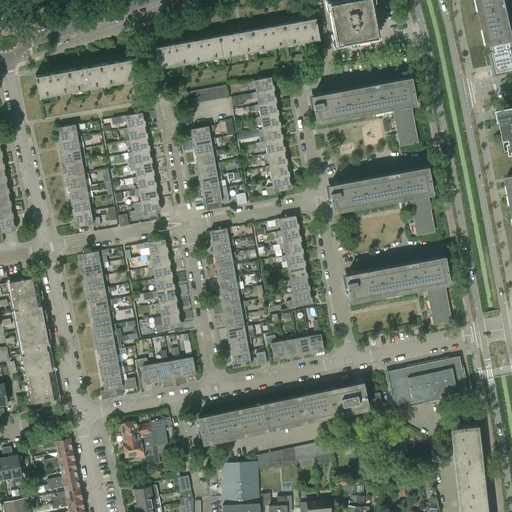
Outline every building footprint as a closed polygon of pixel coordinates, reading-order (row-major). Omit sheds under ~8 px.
[(345,0),(346,0),(333,3),(336,20),(333,21),(336,38),(369,32),(372,25),(366,0),(345,0)] [(511,38),(511,31),(504,0),(478,0),(489,44),(491,44),(511,38)] [(319,39),(315,17),(154,46),(158,68),(319,39)] [(511,68),(511,38),(491,44),(494,54),(492,54),(494,62),(495,61),(498,71),(511,68)] [(136,79),(132,57),(35,75),(39,97),(136,79)] [(271,77),(254,80),(250,81),(251,86),(255,85),(256,92),(256,93),(273,90),(271,77)] [(392,108),(410,104),(415,104),(416,104),(411,77),(410,77),(410,78),(321,94),(321,95),(311,97),(316,120),(390,106),(390,108),(392,108)] [(225,85),(219,86),(221,98),(227,97),(225,85)] [(219,86),(213,87),(215,99),(221,98),(219,86)] [(213,87),(207,88),(209,100),(215,99),(213,87)] [(207,88),(201,89),(203,101),(209,100),(207,88)] [(201,89),(195,90),(197,102),(203,101),(201,89)] [(195,90),(189,92),(191,103),(197,102),(195,90)] [(256,92),(252,93),(242,95),(242,93),(231,96),(232,103),(243,101),(243,100),(253,98),(257,98),(258,105),(275,102),(273,90),(256,93),(256,92)] [(188,92),(177,94),(178,100),(189,98),(188,92)] [(275,102),(258,105),(251,107),(251,111),(255,110),(255,111),(259,110),(260,117),(277,114),(275,102)] [(412,117),(410,104),(392,108),(394,121),(412,117)] [(511,106),(496,110),(498,122),(500,121),(504,141),(509,140),(510,143),(507,143),(510,155),(511,154),(511,106)] [(142,112),(121,116),(115,117),(116,123),(122,122),(122,121),(126,120),(127,128),(144,125),(142,112)] [(260,117),(256,118),(253,119),(254,124),(261,122),(262,129),(263,129),(279,127),(277,114),(260,117)] [(415,130),(412,117),(394,121),(396,133),(415,130)] [(79,124),(58,127),(60,140),(77,137),(77,136),(76,129),(80,129),(79,124)] [(127,128),(123,128),(124,134),(128,133),(129,140),(146,137),(144,125),(127,128)] [(212,125),(208,126),(191,129),(193,142),(210,139),(210,138),(209,131),(213,130),(212,125)] [(263,129),(262,129),(259,130),(260,135),(263,134),(265,141),(265,142),(281,139),(279,127),(263,129)] [(251,131),(237,134),(239,140),(258,136),(258,135),(260,135),(259,130),(251,132),(251,131)] [(417,143),(415,130),(396,133),(399,146),(417,143)] [(77,137),(60,140),(63,152),(79,149),(78,142),(90,139),(90,135),(81,137),(81,136),(77,136),(77,137)] [(148,149),(146,137),(129,140),(125,141),(126,146),(130,145),(132,152),(148,149)] [(214,138),(210,138),(210,139),(193,142),(196,154),(212,151),(211,144),(215,143),(214,138)] [(265,142),(265,141),(255,143),(256,148),(266,147),(267,154),(283,151),(281,139),(265,142)] [(83,148),(79,149),(63,152),(65,164),(82,161),(81,161),(80,154),(84,153),(83,148)] [(132,153),(132,152),(128,153),(128,154),(123,155),(124,159),(132,158),(134,165),(150,162),(148,150),(132,153)] [(212,151),(196,154),(198,166),(214,163),(213,156),(217,155),(216,150),(212,151)] [(267,154),(263,154),(264,160),(268,159),(269,166),(286,163),(283,151),(267,154)] [(82,161),(65,164),(67,177),(84,174),(84,173),(82,166),(86,166),(85,160),(81,161),(82,161)] [(150,162),(134,165),(130,165),(130,166),(124,167),(124,170),(131,169),(131,171),(135,170),(136,177),(153,174),(150,162)] [(218,162),(214,163),(198,166),(200,179),(217,176),(217,175),(215,168),(219,168),(218,162)] [(269,166),(265,167),(266,172),(270,171),(271,179),(288,176),(286,163),(269,166)] [(408,197),(427,194),(432,193),(433,193),(428,167),(427,167),(337,184),(337,185),(328,186),(332,210),(407,196),(407,198),(408,197)] [(84,174),(67,177),(69,189),(86,186),(85,179),(88,178),(88,173),(84,173),(84,174)] [(136,177),(132,178),(133,183),(137,182),(138,189),(155,187),(153,174),(136,177)] [(220,175),(217,175),(217,176),(200,179),(202,191),(219,188),(217,180),(221,180),(220,175)] [(271,179),(273,186),(266,188),(267,196),(274,194),(274,191),(290,188),(288,176),(271,179)] [(90,185),(86,186),(69,189),(71,201),(88,198),(87,191),(91,190),(90,185)] [(138,189),(134,190),(135,194),(135,195),(139,194),(140,201),(140,202),(157,199),(155,187),(138,189)] [(226,187),(219,188),(202,191),(204,203),(221,200),(221,203),(228,202),(226,187)] [(0,193),(0,206),(10,205),(7,193),(0,193)] [(429,206),(427,194),(408,197),(411,210),(429,206)] [(88,198),(71,201),(74,214),(90,210),(89,203),(93,202),(92,197),(88,198)] [(140,202),(140,201),(133,202),(135,210),(130,211),(131,219),(144,217),(143,214),(147,213),(156,212),(159,211),(157,199),(140,202)] [(0,206),(0,219),(12,217),(10,205),(0,206)] [(107,207),(109,220),(116,219),(114,206),(107,207)] [(431,219),(429,206),(411,210),(413,222),(431,219)] [(90,210),(74,214),(76,226),(92,223),(93,225),(100,224),(98,217),(92,218),(90,210)] [(295,215),(278,218),(274,219),(275,224),(279,224),(280,231),(280,232),(297,228),(295,215)] [(0,242),(2,242),(1,232),(14,229),(12,217),(0,219),(0,242)] [(434,232),(431,219),(413,222),(415,235),(434,232)] [(230,227),(226,228),(209,231),(211,244),(228,241),(228,240),(227,233),(231,233),(230,227)] [(280,232),(280,231),(277,231),(277,237),(281,236),(283,243),(283,244),(300,241),(297,228),(280,232)] [(164,239),(143,243),(137,244),(138,249),(148,247),(150,254),(150,255),(166,252),(164,239)] [(232,240),(228,240),(228,241),(211,244),(214,256),(230,253),(229,246),(233,245),(232,240)] [(302,253),(300,241),(283,244),(283,243),(279,244),(280,249),(284,248),(285,255),(285,256),(302,253)] [(108,249),(97,251),(81,254),(83,267),(100,264),(98,256),(109,255),(108,249)] [(150,255),(150,254),(146,255),(147,260),(150,259),(152,266),(152,267),(169,264),(166,252),(150,255)] [(230,253),(214,256),(216,268),(232,265),(231,258),(235,257),(234,253),(234,252),(230,253)] [(285,256),(285,255),(281,256),(282,261),(286,260),(287,267),(287,268),(304,265),(302,253),(285,256)] [(425,287),(444,283),(449,283),(444,256),(353,273),(353,274),(344,276),(348,299),(423,285),(424,287),(425,287)] [(103,263),(100,264),(83,267),(85,279),(102,276),(101,269),(104,268),(103,263)] [(152,267),(152,266),(148,267),(149,272),(153,272),(154,279),(171,276),(169,264),(152,267)] [(232,265),(216,268),(218,281),(235,278),(235,277),(233,270),(237,269),(236,264),(232,265)] [(287,268),(287,267),(283,268),(284,273),(288,273),(289,280),(306,277),(304,265),(287,268)] [(102,276),(85,279),(87,291),(104,288),(103,281),(114,279),(113,273),(102,276)] [(171,276),(154,279),(150,279),(151,285),(155,284),(156,291),(156,292),(173,289),(171,276)] [(239,276),(235,277),(235,278),(218,281),(220,293),(237,290),(237,289),(236,282),(240,282),(239,276)] [(9,282),(11,292),(22,349),(24,348),(25,355),(21,355),(31,403),(57,398),(48,350),(46,351),(44,344),(48,344),(35,277),(23,279),(22,277),(16,279),(16,281),(9,282)] [(289,280),(286,281),(286,286),(290,285),(292,293),(309,290),(306,277),(289,280)] [(11,292),(9,282),(0,283),(0,293),(0,294),(11,292)] [(446,296),(444,283),(425,287),(427,300),(446,296)] [(109,292),(108,287),(104,288),(87,291),(90,303),(106,301),(106,300),(105,293),(109,292)] [(156,292),(156,291),(152,292),(153,297),(157,296),(158,303),(158,304),(175,301),(173,289),(156,292)] [(241,289),(237,289),(237,290),(220,293),(223,305),(239,302),(239,301),(238,295),(242,294),(241,289)] [(292,293),(293,300),(286,301),(287,309),(295,307),(294,305),(311,302),(309,290),(292,293)] [(153,300),(151,293),(142,295),(143,302),(153,300)] [(448,308),(446,296),(427,300),(430,312),(448,308)] [(116,298),(106,300),(106,301),(90,303),(92,316),(109,313),(107,305),(117,303),(116,298)] [(158,304),(158,303),(154,304),(155,309),(159,308),(161,316),(178,313),(175,301),(158,304)] [(243,301),(239,301),(239,302),(223,305),(225,317),(241,314),(240,307),(244,306),(243,301)] [(448,308),(430,312),(432,325),(451,321),(448,308)] [(192,310),(179,311),(180,319),(192,319),(192,310)] [(112,312),(109,313),(92,316),(94,328),(111,325),(109,318),(113,317),(112,312)] [(161,316),(162,324),(155,325),(157,333),(164,331),(163,329),(180,326),(178,313),(161,316)] [(241,314),(225,317),(227,329),(244,326),(243,326),(242,319),(246,318),(245,313),(241,314)] [(111,325),(94,328),(96,341),(113,338),(113,337),(112,330),(125,328),(124,322),(111,325)] [(315,335),(308,336),(307,336),(310,353),(323,351),(319,324),(313,325),(315,335)] [(247,325),(243,326),(244,326),(227,329),(229,342),(246,339),(246,338),(244,331),(248,331),(247,325)] [(303,337),(296,338),(295,338),(298,355),(310,353),(307,336),(308,336),(307,332),(302,333),(303,337)] [(290,339),(283,340),(286,357),(298,355),(295,338),(296,338),(295,334),(289,335),(290,339)] [(283,340),(276,342),(274,335),(266,337),(268,344),(271,343),(274,360),(286,357),(283,340)] [(113,338),(96,341),(98,353),(115,350),(115,349),(114,342),(122,341),(121,336),(113,337),(113,338)] [(143,348),(151,347),(150,338),(134,341),(136,350),(143,349),(143,348)] [(246,339),(229,342),(232,354),(248,351),(247,344),(251,343),(250,338),(246,338),(246,339)] [(6,346),(0,348),(3,361),(9,360),(6,346)] [(125,348),(115,349),(115,350),(98,353),(101,365),(117,362),(116,355),(126,353),(125,348)] [(249,359),(248,351),(232,354),(234,367),(250,364),(250,367),(266,364),(264,352),(256,353),(256,357),(249,359)] [(187,358),(180,359),(179,359),(182,376),(195,374),(191,353),(186,354),(187,358)] [(174,360),(167,361),(167,357),(161,358),(162,362),(167,361),(170,378),(182,376),(179,359),(180,359),(179,355),(174,356),(174,360)] [(395,408),(421,402),(466,393),(458,357),(387,372),(395,408)] [(154,363),(147,365),(146,358),(135,360),(136,367),(142,366),(145,382),(157,380),(154,363)] [(121,361),(117,362),(101,365),(103,378),(119,375),(118,367),(122,366),(121,361)] [(162,362),(154,363),(157,380),(170,378),(167,361),(162,362)] [(103,378),(105,390),(100,391),(102,398),(123,394),(122,389),(136,387),(134,378),(125,379),(124,374),(119,375),(103,378)] [(202,441),(208,439),(211,439),(212,440),(368,407),(363,382),(197,417),(202,441)] [(379,392),(372,393),(375,405),(382,404),(379,392)] [(149,420),(150,423),(137,425),(136,420),(120,423),(122,432),(164,425),(166,425),(165,417),(149,420)] [(164,425),(122,432),(124,442),(123,442),(124,451),(144,447),(156,444),(167,443),(164,425)] [(485,511),(476,425),(451,428),(460,511),(485,511)] [(69,438),(55,440),(42,443),(43,449),(56,446),(57,452),(72,449),(69,438)] [(331,453),(330,439),(318,441),(320,455),(331,453)] [(159,462),(156,444),(144,447),(124,451),(125,456),(135,454),(136,457),(152,454),(154,463),(159,462)] [(295,464),(294,446),(287,448),(289,465),(295,464)] [(57,452),(58,457),(42,460),(43,465),(59,462),(74,459),(72,449),(57,452)] [(17,455),(12,456),(12,452),(7,453),(8,457),(12,477),(21,475),(17,455)] [(270,468),(269,452),(256,455),(257,460),(257,470),(270,468)] [(8,457),(0,458),(0,466),(2,479),(12,477),(8,457)] [(75,468),(74,459),(59,462),(43,465),(44,470),(60,467),(61,471),(75,468)] [(257,470),(257,460),(220,462),(221,511),(258,511),(259,506),(268,505),(269,505),(268,493),(258,493),(257,476),(257,470)] [(61,471),(62,477),(46,480),(47,484),(63,481),(77,478),(75,468),(61,471)] [(174,478),(173,478),(174,485),(179,484),(180,491),(190,489),(188,475),(180,477),(174,478)] [(419,478),(420,483),(421,489),(433,486),(431,475),(419,478)] [(354,477),(354,485),(363,484),(362,476),(354,477)] [(354,477),(333,478),(335,499),(342,499),(342,495),(347,495),(346,506),(344,506),(343,511),(345,511),(344,511),(353,511),(355,495),(355,494),(354,477)] [(63,481),(47,484),(48,489),(63,486),(64,491),(79,488),(77,478),(63,481)] [(406,481),(398,483),(401,495),(409,494),(406,481)] [(156,484),(134,488),(131,489),(132,495),(135,494),(136,499),(158,495),(156,484)] [(64,491),(65,496),(50,499),(51,504),(66,501),(81,498),(79,488),(64,491)] [(190,489),(180,491),(181,497),(178,498),(179,502),(192,499),(190,489)] [(136,499),(136,504),(134,505),(135,510),(160,506),(158,495),(136,499)] [(277,505),(269,505),(268,505),(267,511),(286,511),(286,508),(291,508),(290,495),(276,496),(277,505)] [(355,495),(353,511),(367,511),(368,507),(362,507),(363,495),(355,495)] [(317,500),(318,511),(330,511),(329,496),(326,496),(326,499),(317,500)] [(26,511),(26,510),(25,510),(24,506),(25,506),(25,503),(24,503),(23,498),(3,502),(4,506),(4,507),(4,511),(26,511)] [(66,501),(51,504),(52,509),(67,506),(68,511),(83,508),(81,498),(66,501)] [(318,511),(317,500),(308,500),(308,498),(305,498),(306,511),(318,511)] [(192,511),(193,500),(192,499),(179,502),(180,506),(183,505),(183,511),(192,511)]
